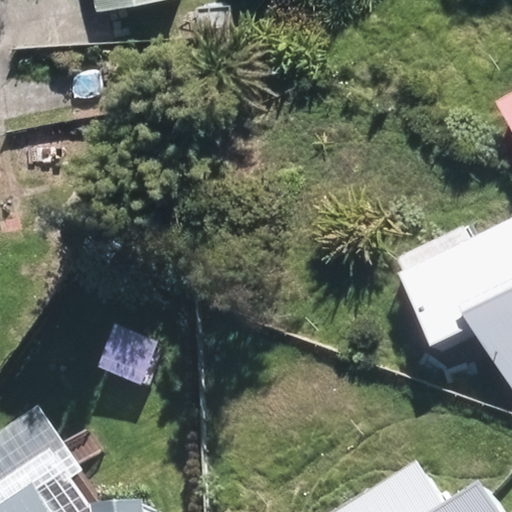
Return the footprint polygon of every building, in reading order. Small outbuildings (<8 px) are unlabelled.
[(85,0),(1,0),(1,45),(85,47),(85,0)] [(0,174),(0,223),(10,222),(0,174)] [(490,225),(412,262),(451,347),(499,325),(511,352),(511,231),(496,239),(490,225)] [(462,511),(442,481),(393,511),(511,511),(511,497),(489,511),(462,511)] [(64,511),(53,496),(27,511),(64,511)]
